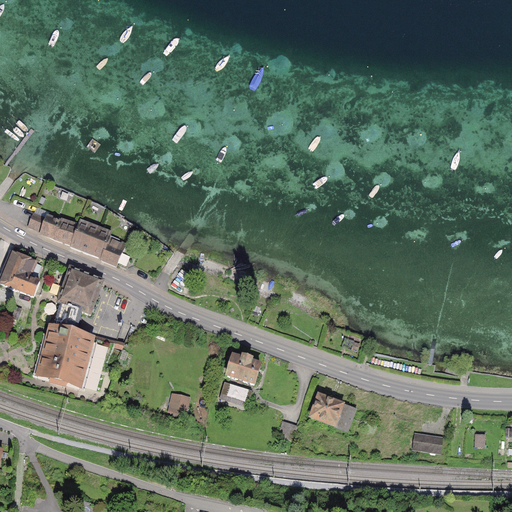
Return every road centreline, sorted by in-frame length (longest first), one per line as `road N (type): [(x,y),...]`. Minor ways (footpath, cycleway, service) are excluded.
road 1 (primary): [(0,223),(174,310),(344,372),(432,395),(511,401)]
road 2 (residential): [(232,511),(47,452),(0,423)]
